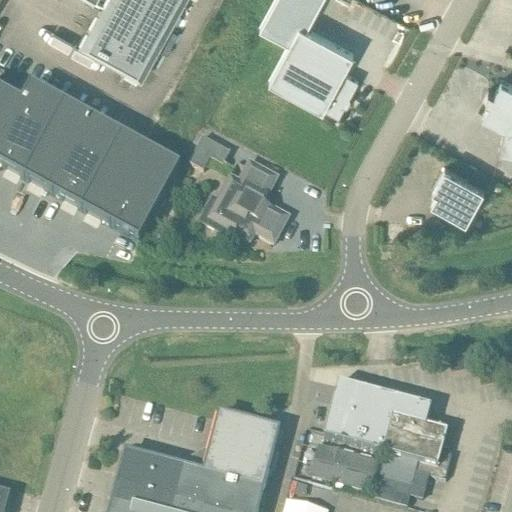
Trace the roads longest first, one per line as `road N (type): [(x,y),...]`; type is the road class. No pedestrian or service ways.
road 1 (unclassified): [(351,317),(362,217),(477,0)]
road 2 (unclassified): [(351,317),(99,323)]
road 3 (unclassified): [(99,323),(56,511)]
road 4 (unclassified): [(511,308),(351,317)]
